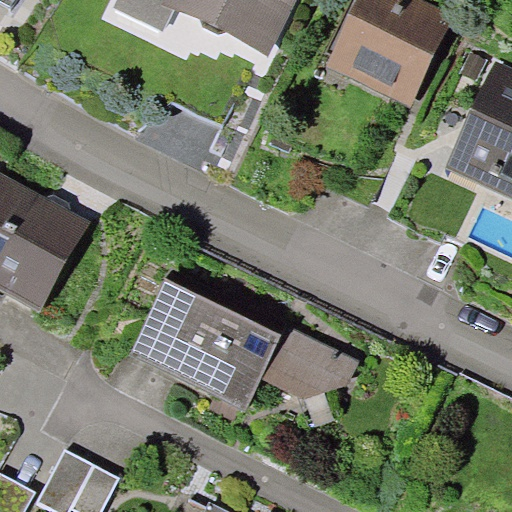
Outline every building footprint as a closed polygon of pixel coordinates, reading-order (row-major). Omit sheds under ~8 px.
[(160,1),(160,0),(116,0),(113,7),(164,32),(175,9),(160,1)] [(295,0),(160,0),(160,1),(175,9),(268,55),(295,0)] [(331,54),(357,0),(351,0),(326,52),(331,54)] [(455,15),(423,0),(357,0),(331,54),(326,65),(411,106),(455,15)] [(511,69),(495,61),(445,168),(511,199),(511,69)] [(48,196),(0,171),(0,292),(40,313),(90,219),(72,209),(48,196)] [(54,195),(48,196),(72,209),(70,202),(54,195)] [(282,334),(167,279),(130,355),(246,411),(262,377),(282,334)] [(287,325),(282,334),(262,377),(306,399),(316,427),(336,420),(324,392),(347,385),(359,361),(287,325)] [(101,511),(120,478),(65,450),(37,502),(56,511),(69,511),(72,508),(79,511),(101,511)] [(24,511),(36,492),(0,472),(0,511),(24,511)] [(231,511),(210,501),(204,511),(231,511)]
